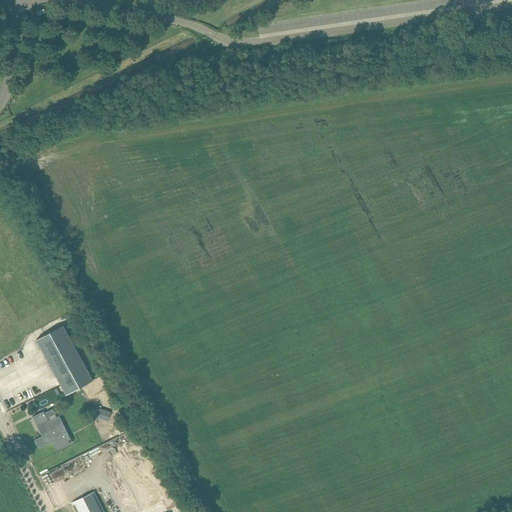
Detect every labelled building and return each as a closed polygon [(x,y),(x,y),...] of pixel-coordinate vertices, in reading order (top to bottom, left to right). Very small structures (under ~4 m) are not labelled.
[(62,325),(36,340),(66,395),(92,381),(62,325)] [(101,409),(98,418),(107,421),(110,412),(101,409)] [(56,451),(72,443),(59,416),(48,421),(43,411),(32,417),(41,436),(34,440),(39,449),(52,442),(56,451)] [(113,459),(140,511),(162,501),(135,448),(113,459)] [(75,511),(103,511),(94,492),(71,503),(75,511)]
